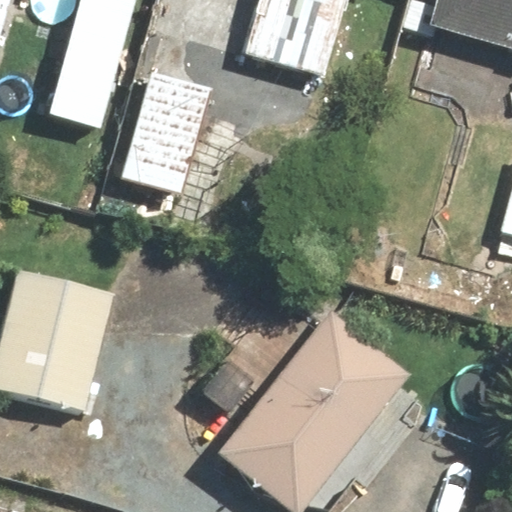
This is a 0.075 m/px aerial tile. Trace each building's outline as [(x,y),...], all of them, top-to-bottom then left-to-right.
[(69,0),(62,23),(107,36),(117,0),(69,0)] [(246,0),(232,56),(316,79),(337,0),(246,0)] [(511,0),(425,0),(417,30),(511,58),(511,0)] [(203,100),(141,82),(113,184),(174,201),(203,100)] [(511,156),(509,156),(487,240),(511,246),(511,156)] [(105,301),(6,276),(0,298),(0,395),(76,415),(105,301)] [(271,511),(291,511),(393,380),(309,316),(200,458),(271,511)]
